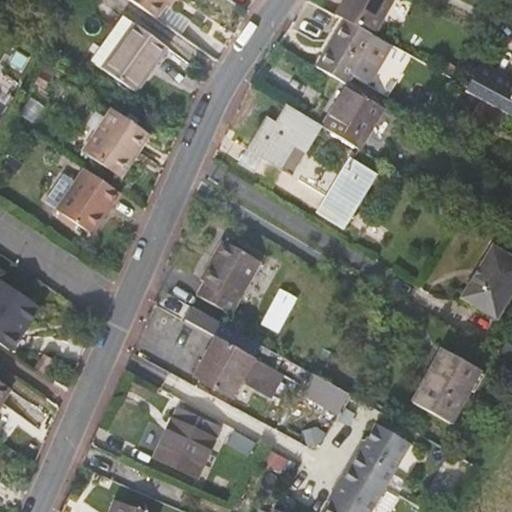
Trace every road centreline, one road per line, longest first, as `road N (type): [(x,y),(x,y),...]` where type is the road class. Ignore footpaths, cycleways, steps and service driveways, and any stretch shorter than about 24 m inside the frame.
road 1 (residential): [(121,316),(216,102),(280,0)]
road 2 (unknown): [(104,353),(325,467)]
road 3 (unknown): [(189,162),(402,282)]
road 4 (residential): [(33,511),(121,316)]
road 5 (unclassified): [(121,316),(0,233)]
